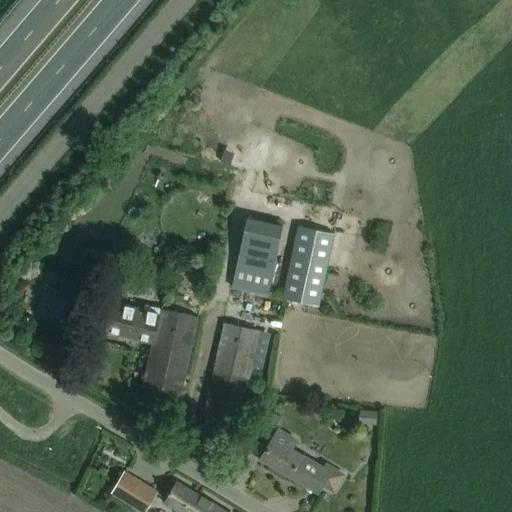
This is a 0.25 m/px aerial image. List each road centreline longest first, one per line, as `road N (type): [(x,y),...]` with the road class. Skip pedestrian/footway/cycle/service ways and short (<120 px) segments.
road 1 (unclassified): [(0,354),(260,511)]
road 2 (unclassified): [(0,218),(187,0)]
road 3 (motorway): [(0,137),(118,0)]
